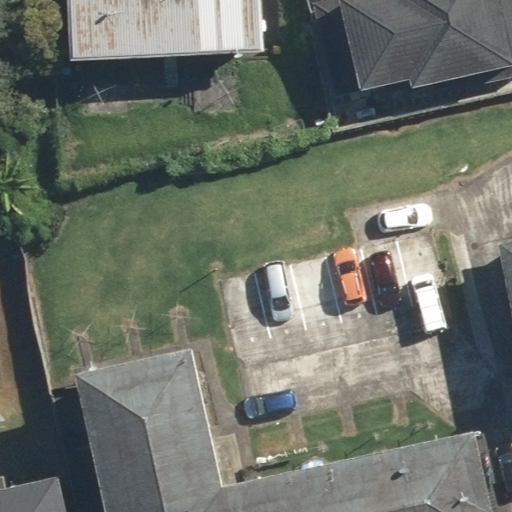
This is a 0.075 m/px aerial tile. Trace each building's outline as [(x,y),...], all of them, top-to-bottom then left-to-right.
[(61,0),(65,69),(260,60),(257,0),(61,0)] [(511,0),(344,0),(318,6),(341,101),(397,88),(401,102),(511,76),(511,0)] [(424,192),(346,208),(352,240),(253,260),(268,332),(446,296),(424,192)] [(511,248),(492,253),(511,355),(511,248)] [(489,511),(474,439),(221,491),(192,357),(65,385),(93,511),(489,511)] [(0,511),(60,511),(54,484),(7,495),(3,478),(0,478),(0,511)]
